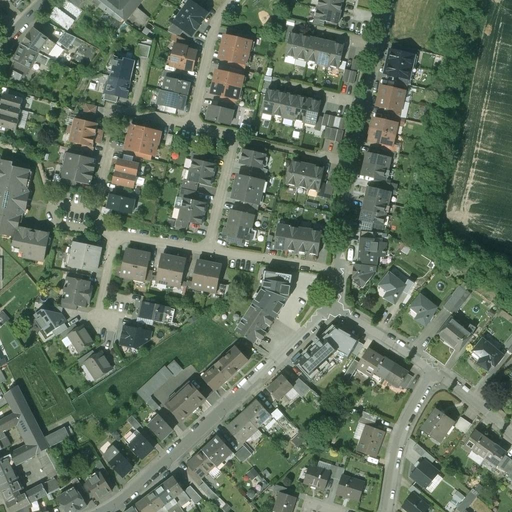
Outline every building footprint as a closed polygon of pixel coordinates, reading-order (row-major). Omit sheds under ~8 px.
[(82,12),(66,0),(60,0),(48,16),(67,31),(82,12)] [(118,4),(113,0),(97,0),(124,21),(131,13),(118,4)] [(121,0),(118,4),(131,13),(140,0),(121,0)] [(342,3),(330,0),(318,0),(317,8),(340,13),(342,3)] [(189,1),(174,24),(192,36),(207,13),(189,1)] [(340,13),(317,8),(314,19),(337,24),(340,13)] [(34,29),(22,45),(37,53),(37,52),(47,39),(34,29)] [(253,36),(238,32),(237,38),(251,42),(253,36)] [(301,36),(290,33),(285,56),(296,59),(301,36)] [(237,38),(224,35),(221,47),(249,53),(251,42),(237,38)] [(188,41),(177,36),(175,45),(186,47),(188,41)] [(312,38),(301,36),(296,59),(306,61),(312,38)] [(322,40),(312,38),(306,61),(317,64),(322,40)] [(333,43),(322,40),(317,64),(328,66),(333,43)] [(344,46),(333,43),(328,66),(338,69),(344,46)] [(151,47),(139,44),(136,56),(148,59),(151,47)] [(37,53),(22,45),(14,60),(29,68),(34,59),(45,65),(49,58),(44,56),(37,52),(37,53)] [(186,47),(175,45),(173,53),(174,56),(172,66),(192,71),(196,52),(186,50),(187,48),(186,47)] [(249,53),(221,47),(219,59),(231,62),(246,65),(249,53)] [(418,51),(400,47),(399,52),(415,56),(414,57),(416,57),(418,51)] [(58,55),(47,50),(44,56),(49,58),(55,61),(56,58),(58,55)] [(399,52),(389,50),(387,62),(412,68),(414,57),(415,56),(399,52)] [(124,62),(114,56),(109,65),(113,67),(111,76),(109,76),(108,76),(130,82),(135,61),(125,59),(124,62)] [(55,61),(49,58),(45,65),(51,68),(55,61)] [(359,61),(353,59),(350,71),(356,72),(359,61)] [(246,65),(231,62),(230,67),(230,68),(244,71),(246,65)] [(412,68),(387,62),(384,73),(399,77),(409,79),(412,68)] [(244,71),(230,68),(229,73),(243,77),(244,71)] [(350,71),(345,70),(342,81),(348,83),(350,71)] [(76,71),(60,104),(74,113),(92,79),(76,71)] [(181,75),(163,71),(162,77),(166,78),(166,77),(180,81),(181,75)] [(229,73),(216,71),(213,82),(240,89),(243,77),(229,73)] [(356,72),(350,71),(348,83),(354,84),(356,72)] [(130,82),(108,76),(107,85),(105,84),(103,90),(105,91),(114,93),(113,96),(118,97),(126,99),(128,91),(126,91),(127,88),(128,88),(130,82)] [(180,81),(166,77),(166,78),(163,91),(186,96),(189,83),(180,81)] [(409,79),(399,77),(398,83),(407,85),(410,86),(411,79),(409,79)] [(240,89),(213,82),(211,94),(223,97),(238,100),(240,89)] [(398,83),(395,82),(393,88),(405,91),(404,91),(406,91),(407,85),(398,83)] [(393,88),(381,85),(380,91),(381,91),(380,96),(402,101),(404,91),(405,91),(393,88)] [(25,94),(9,90),(8,95),(23,99),(25,94)] [(278,92),(267,90),(262,113),(272,115),(278,92)] [(114,93),(105,91),(103,100),(117,103),(118,97),(113,96),(114,93)] [(183,110),(186,96),(163,91),(161,91),(158,104),(161,105),(177,109),(183,110)] [(288,95),(278,92),(272,115),(283,118),(288,95)] [(8,95),(4,94),(1,104),(21,110),(22,110),(24,105),(23,104),(22,103),(23,99),(8,95)] [(299,97),(288,95),(283,118),(294,120),(299,97)] [(402,101),(380,96),(379,101),(378,101),(376,107),(388,110),(400,112),(402,101)] [(238,100),(223,97),(222,103),(234,106),(236,106),(238,100)] [(310,99),(299,97),(294,120),(304,123),(310,99)] [(321,102),(310,99),(304,123),(315,125),(317,120),(316,119),(317,116),(319,108),(321,102)] [(222,103),(220,102),(218,108),(233,111),(234,106),(222,103)] [(21,110),(1,104),(0,109),(0,115),(20,121),(21,115),(21,114),(20,113),(21,110)] [(97,107),(85,104),(83,115),(94,118),(97,107)] [(175,115),(177,109),(161,105),(159,111),(175,115)] [(218,108),(210,106),(207,119),(230,125),(233,111),(218,108)] [(400,112),(388,110),(387,116),(389,116),(400,119),(401,112),(400,112)] [(330,116),(324,114),(323,118),(321,126),(327,127),(330,116)] [(20,121),(0,115),(0,125),(16,130),(17,126),(18,126),(20,126),(21,121),(20,121)] [(323,118),(317,116),(316,119),(317,120),(315,125),(314,130),(320,131),(321,126),(323,118)] [(335,117),(330,116),(327,127),(333,128),(335,117)] [(400,119),(389,116),(387,122),(397,124),(403,125),(404,120),(400,119)] [(346,119),(341,118),(338,130),(344,131),(346,119)] [(98,124),(74,119),(72,127),(72,130),(102,137),(103,131),(101,130),(98,132),(96,129),(98,124)] [(387,122),(374,119),(372,127),(370,126),(369,129),(394,135),(397,124),(387,122)] [(149,124),(143,122),(142,128),(133,126),(131,138),(130,138),(155,144),(158,145),(160,133),(148,130),(149,124)] [(332,128),(326,127),(323,139),(329,140),(332,128)] [(337,130),(332,128),(329,140),(335,141),(337,130)] [(394,135),(369,129),(368,132),(371,132),(369,141),(383,144),(392,146),(394,135)] [(102,137),(72,130),(71,134),(69,142),(82,145),(92,148),(93,142),(96,141),(98,143),(100,144),(102,137)] [(343,131),(338,130),(335,142),(341,143),(343,131)] [(173,135),(167,134),(165,146),(170,147),(173,135)] [(155,144),(130,138),(131,138),(128,137),(125,149),(137,152),(152,155),(155,144)] [(392,146),(383,144),(382,150),(395,153),(398,153),(399,147),(396,146),(396,147),(392,146)] [(92,148),(82,145),(81,151),(83,152),(92,154),(94,148),(92,148)] [(81,151),(69,148),(67,154),(82,158),(83,152),(81,151)] [(257,151),(252,150),(251,152),(243,150),(240,163),(252,166),(262,169),(265,155),(257,153),(257,151)] [(382,150),(381,150),(380,155),(390,158),(394,159),(395,153),(382,150)] [(152,155),(137,152),(136,158),(150,161),(152,155)] [(380,155),(367,152),(364,163),(388,169),(390,158),(380,155)] [(204,156),(192,153),(191,159),(192,159),(202,162),(204,156)] [(82,158),(67,154),(65,166),(92,172),(94,160),(82,158)] [(124,155),(122,161),(132,163),(133,157),(124,155)] [(202,162),(192,159),(190,170),(213,176),(216,165),(202,162)] [(12,163),(0,160),(0,229),(1,230),(0,234),(15,237),(13,246),(21,247),(20,252),(24,252),(23,257),(43,261),(49,234),(21,228),(18,228),(20,215),(25,212),(29,193),(26,188),(29,171),(11,167),(12,163)] [(122,161),(118,160),(116,171),(136,176),(138,165),(132,163),(122,161)] [(302,164),(291,161),(286,184),(297,187),(302,164)] [(388,169),(364,163),(362,174),(376,177),(385,180),(388,169)] [(313,166),(302,164),(297,187),(308,189),(313,166)] [(92,172),(65,166),(62,177),(77,181),(89,184),(92,172)] [(262,169),(252,166),(251,172),(265,175),(266,169),(262,169)] [(324,169),(313,166),(308,189),(319,192),(320,186),(320,183),(322,174),(323,174),(324,169)] [(213,176),(190,170),(187,181),(197,183),(210,187),(213,176)] [(136,176),(116,171),(113,183),(133,188),(136,176)] [(251,172),(249,178),(264,181),(265,175),(251,172)] [(249,178),(237,175),(234,187),(261,193),(264,181),(249,178)] [(77,181),(62,177),(61,183),(75,187),(77,181)] [(385,180),(376,177),(374,183),(383,185),(388,187),(390,181),(385,180)] [(197,183),(187,181),(183,180),(181,189),(195,192),(197,183)] [(326,184),(324,193),(330,195),(333,183),(327,182),(326,184)] [(326,184),(320,183),(320,186),(319,192),(318,196),(329,199),(330,195),(324,193),(326,184)] [(388,187),(383,185),(381,191),(391,193),(395,194),(396,188),(388,187)] [(261,193),(234,187),(231,198),(244,201),(259,205),(261,193)] [(381,191),(367,188),(365,199),(388,204),(391,193),(381,191)] [(195,192),(181,189),(179,198),(183,199),(183,198),(193,201),(195,192)] [(133,194),(115,190),(114,196),(132,200),(133,194)] [(114,196),(110,195),(107,208),(116,211),(117,211),(119,214),(121,212),(122,212),(131,214),(134,201),(132,200),(114,196)] [(193,201),(183,198),(183,199),(181,209),(204,215),(206,204),(193,201)] [(388,204),(365,199),(362,210),(386,215),(388,204)] [(259,205),(244,201),(243,207),(257,210),(259,205)] [(249,209),(237,206),(236,212),(247,214),(249,209)] [(204,215),(181,209),(178,220),(188,222),(201,225),(204,215)] [(386,215),(362,210),(360,221),(383,226),(386,215)] [(236,212),(231,211),(228,223),(251,229),(254,216),(247,214),(236,212)] [(178,220),(177,220),(175,225),(187,228),(188,222),(178,220)] [(251,229),(228,223),(227,223),(226,225),(227,226),(226,229),(224,228),(223,234),(228,236),(242,239),(250,241),(253,229),(251,229)] [(289,227),(278,225),(274,249),(285,250),(289,227)] [(300,228),(289,227),(285,250),(296,252),(300,228)] [(310,230),(300,228),(296,252),(307,254),(310,230)] [(322,232),(310,230),(307,254),(318,256),(320,241),(322,232)] [(242,239),(228,236),(227,241),(241,245),(242,239)] [(372,239),(359,238),(357,264),(357,265),(375,266),(376,252),(384,253),(385,243),(372,241),(372,239)] [(98,242),(83,239),(82,245),(97,248),(98,242)] [(82,245),(74,243),(71,255),(99,260),(100,255),(96,255),(97,248),(82,245)] [(138,252),(126,249),(123,266),(121,277),(132,279),(138,252)] [(150,254),(138,252),(132,279),(144,282),(147,270),(150,254)] [(99,260),(71,255),(69,266),(77,268),(92,271),(94,264),(98,265),(99,260)] [(174,257),(162,255),(159,270),(160,271),(158,272),(157,277),(156,281),(156,282),(168,285),(174,257)] [(185,260),(174,257),(168,285),(180,287),(180,286),(181,281),(182,277),(181,275),(182,275),(185,260)] [(209,263),(198,261),(194,275),(195,277),(194,278),(193,282),(192,287),(192,288),(204,290),(209,263)] [(221,266),(209,263),(204,290),(215,293),(217,284),(218,282),(217,281),(218,280),(221,266)] [(375,266),(357,265),(357,264),(354,264),(352,279),(363,288),(375,272),(375,266)] [(123,266),(117,265),(115,276),(121,277),(123,266)] [(92,271),(77,268),(76,274),(83,275),(91,277),(92,271)] [(152,271),(147,270),(144,282),(150,283),(151,275),(152,271)] [(76,274),(67,272),(66,279),(69,279),(82,281),(83,275),(76,274)] [(253,304),(275,318),(288,298),(292,276),(265,272),(262,286),(263,287),(252,303),(253,304)] [(404,286),(389,274),(381,284),(388,290),(384,298),(394,304),(399,295),(404,286)] [(82,281),(69,279),(66,279),(64,290),(91,296),(93,288),(90,287),(91,283),(82,281)] [(413,284),(408,280),(404,286),(399,295),(402,297),(404,292),(407,294),(413,284)] [(223,285),(217,284),(215,293),(215,296),(221,297),(223,285)] [(91,296),(64,290),(61,301),(64,301),(64,302),(77,305),(86,307),(87,303),(90,303),(91,296)] [(435,308),(421,296),(413,306),(420,312),(416,320),(426,325),(435,308)] [(452,296),(444,307),(449,311),(457,300),(452,296)] [(77,305),(64,302),(64,301),(61,301),(60,307),(63,308),(76,311),(77,305)] [(159,306),(141,303),(138,316),(154,320),(154,321),(164,323),(164,322),(165,322),(168,308),(167,308),(167,307),(159,305),(159,306)] [(275,318),(253,304),(236,331),(246,337),(245,337),(258,346),(266,333),(266,332),(275,318)] [(46,311),(61,314),(63,308),(60,307),(47,305),(46,311)] [(64,324),(67,322),(61,314),(46,311),(42,310),(34,316),(37,320),(35,321),(41,330),(43,329),(47,335),(53,331),(64,324)] [(467,330),(451,317),(443,327),(451,333),(446,342),(457,348),(461,340),(467,330)] [(68,329),(64,324),(53,331),(56,336),(60,334),(68,329)] [(68,329),(60,334),(64,339),(68,336),(78,329),(75,324),(68,329)] [(226,331),(217,325),(214,329),(223,335),(226,331)] [(475,328),(470,325),(467,330),(461,340),(464,341),(467,336),(469,338),(475,328)] [(78,329),(68,336),(79,352),(93,343),(82,326),(78,329)] [(125,326),(121,346),(145,350),(148,331),(125,326)] [(330,333),(295,365),(308,379),(316,372),(318,374),(323,369),(321,367),(330,359),(332,361),(337,356),(336,354),(343,347),(339,342),(330,333)] [(347,336),(339,342),(343,347),(357,356),(363,345),(347,336)] [(498,352),(482,339),(474,350),(482,356),(477,363),(487,369),(498,352)] [(235,346),(202,377),(215,391),(248,360),(235,346)] [(383,358),(368,349),(359,363),(356,368),(356,369),(371,378),(375,372),(383,358)] [(93,351),(78,360),(81,366),(85,363),(96,356),(93,351)] [(112,369),(101,352),(96,356),(85,363),(96,380),(112,369)] [(394,365),(383,358),(375,372),(386,379),(394,365)] [(165,366),(141,388),(149,396),(173,375),(174,376),(182,369),(174,360),(166,368),(165,366)] [(359,363),(354,360),(342,379),(348,382),(356,369),(356,368),(359,363)] [(408,373),(394,365),(386,379),(392,383),(393,382),(399,386),(399,387),(401,386),(401,385),(407,375),(408,373)] [(412,378),(407,375),(401,385),(401,386),(405,389),(412,378)] [(282,376),(267,390),(277,401),(283,395),(282,395),(291,386),(282,376)] [(190,383),(166,405),(181,421),(205,399),(190,383)] [(17,387),(5,395),(15,413),(27,407),(17,387)] [(159,407),(151,398),(146,402),(154,411),(159,407)] [(271,416),(257,400),(243,413),(243,414),(258,429),(262,425),(267,430),(276,422),(271,416)] [(43,438),(27,407),(15,413),(21,423),(31,444),(11,455),(15,462),(16,465),(37,454),(48,448),(43,438)] [(289,423),(277,410),(271,416),(276,422),(283,429),(289,423)] [(435,410),(421,430),(438,441),(451,421),(435,410)] [(378,416),(364,411),(361,417),(375,422),(378,416)] [(15,413),(0,421),(0,459),(1,460),(0,458),(0,450),(2,449),(0,445),(0,434),(21,423),(15,413)] [(258,429),(243,414),(232,424),(231,424),(227,428),(240,442),(249,434),(251,437),(258,430),(258,429)] [(141,425),(132,416),(127,420),(136,430),(141,425)] [(159,417),(149,426),(162,440),(172,431),(159,417)] [(375,422),(361,417),(359,423),(366,426),(366,425),(373,428),(375,422)] [(373,428),(366,425),(366,426),(357,451),(374,457),(380,442),(381,443),(385,432),(373,428)] [(65,427),(43,438),(48,448),(70,437),(65,427)] [(474,431),(463,447),(471,453),(473,449),(482,437),(474,431)] [(141,435),(138,438),(134,434),(125,442),(142,459),(153,448),(141,435)] [(218,437),(202,451),(202,452),(215,466),(220,461),(222,463),(233,453),(218,437)] [(482,437),(473,449),(485,458),(494,445),(482,437)] [(426,452),(417,444),(413,449),(422,457),(426,452)] [(494,445),(485,458),(497,467),(498,467),(505,457),(507,455),(494,445)] [(133,467),(114,446),(103,456),(110,462),(109,463),(122,477),(133,467)] [(252,455),(244,447),(240,451),(247,460),(252,455)] [(61,473),(48,448),(37,454),(50,479),(61,473)] [(247,460),(240,451),(235,456),(242,464),(247,460)] [(202,452),(188,465),(201,479),(215,466),(202,452)] [(1,460),(0,459),(0,487),(1,490),(13,484),(19,481),(19,480),(14,469),(13,469),(10,464),(15,462),(11,455),(1,460)] [(505,457),(498,467),(503,470),(510,461),(505,457)] [(109,475),(99,460),(94,464),(100,474),(101,473),(103,478),(109,475)] [(423,460),(411,476),(426,488),(438,473),(423,460)] [(511,462),(510,461),(503,470),(509,475),(511,471),(511,462)] [(328,472),(310,465),(303,484),(324,491),(329,477),(330,472),(328,472)] [(338,468),(331,465),(328,472),(330,472),(329,477),(335,479),(338,468)] [(256,467),(249,473),(254,479),(261,473),(256,467)] [(103,478),(101,473),(100,474),(86,482),(92,492),(95,496),(97,500),(112,491),(103,478)] [(365,484),(342,476),(336,494),(344,496),(344,495),(359,500),(365,484)] [(184,492),(173,477),(163,484),(174,499),(181,507),(190,500),(184,492)] [(22,496),(7,503),(10,511),(14,511),(37,500),(47,495),(60,488),(55,478),(42,485),(22,496)] [(85,492),(76,478),(71,481),(76,489),(80,495),(85,492)] [(19,491),(23,489),(19,481),(13,484),(1,490),(4,498),(7,503),(22,496),(19,491)] [(211,490),(204,483),(200,487),(206,495),(211,490)] [(174,499),(163,484),(154,491),(165,506),(168,511),(173,511),(175,511),(184,511),(181,507),(174,499)] [(286,488),(276,485),(274,491),(279,493),(280,492),(284,494),(286,488)] [(421,493),(412,486),(409,490),(413,494),(417,497),(421,493)] [(466,486),(461,489),(466,496),(470,492),(466,486)] [(202,499),(191,487),(184,492),(190,500),(191,500),(194,504),(202,499)] [(76,489),(68,494),(66,493),(58,498),(66,511),(72,511),(73,511),(77,511),(87,506),(80,495),(76,489)] [(220,499),(211,490),(206,495),(215,503),(220,499)] [(459,490),(455,497),(463,502),(467,494),(459,490)] [(168,511),(165,506),(154,491),(145,498),(155,511),(168,511)] [(284,494),(280,492),(279,493),(273,511),(274,511),(290,511),(296,497),(284,494)] [(417,497),(413,494),(402,507),(408,511),(424,511),(429,507),(417,497)] [(155,511),(145,498),(134,507),(137,511),(155,511)] [(40,511),(37,500),(14,511),(40,511)]
